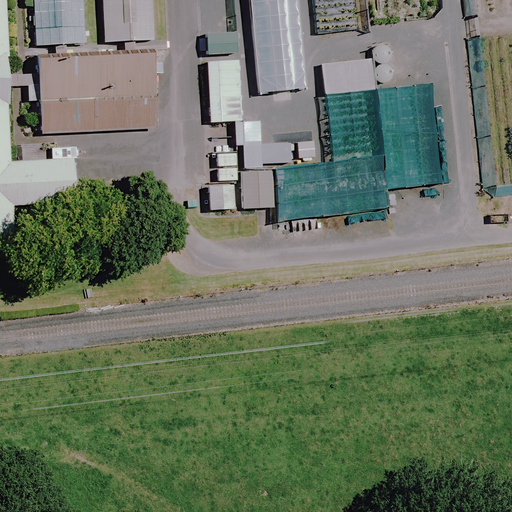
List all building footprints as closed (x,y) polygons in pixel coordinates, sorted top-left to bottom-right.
[(80,202),(77,154),(14,158),(5,0),(0,0),(0,252),(20,251),(17,205),(80,202)] [(92,44),(88,0),(35,0),(39,48),(92,44)] [(104,0),(108,46),(159,42),(155,0),(104,0)] [(176,140),(171,60),(53,67),(60,149),(176,140)] [(232,124),(240,123),(236,63),(204,65),(208,125),(232,124)] [(378,164),(271,172),(275,221),(385,212),(383,192),(436,188),(428,87),(372,91),(378,164)] [(240,123),(232,124),(233,148),(239,147),(240,168),(292,165),(291,144),(256,146),(255,122),(240,123)] [(233,148),(212,149),(214,184),(236,183),(235,169),(240,168),(239,147),(233,148)] [(270,209),(268,174),(238,176),(239,211),(270,209)] [(232,211),(231,188),(204,189),(205,213),(232,211)]
